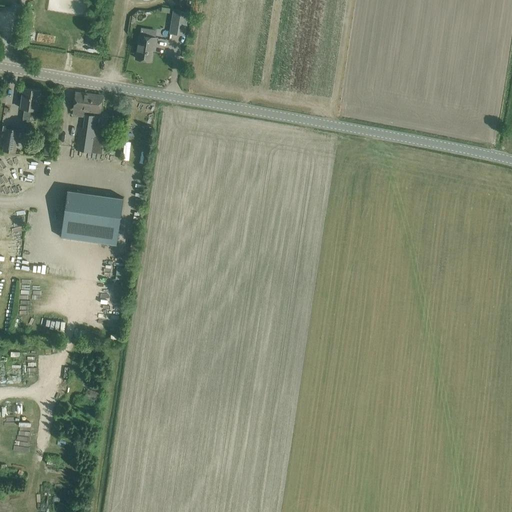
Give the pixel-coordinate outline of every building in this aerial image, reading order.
[(188,11),(174,9),(171,32),(184,34),(188,11)] [(138,49),(136,58),(151,61),(153,46),(155,47),(156,38),(155,38),(156,30),(141,28),(140,36),(138,49)] [(101,32),(90,30),(87,46),(98,48),(101,32)] [(23,123),(29,124),(32,100),(38,101),(40,91),(23,89),(21,105),(21,108),(24,108),(23,123)] [(74,108),(73,115),(83,117),(84,110),(99,111),(100,106),(101,96),(76,92),(75,102),(74,108)] [(96,117),(85,115),(81,142),(78,142),(77,150),(104,154),(106,139),(96,138),(97,130),(95,129),(96,117)] [(15,152),(18,130),(6,128),(3,150),(15,152)] [(61,236),(60,237),(61,237),(62,236),(116,244),(117,245),(117,244),(116,244),(122,199),(123,197),(122,198),(68,190),(61,236)] [(127,279),(128,267),(117,267),(117,279),(127,279)]
